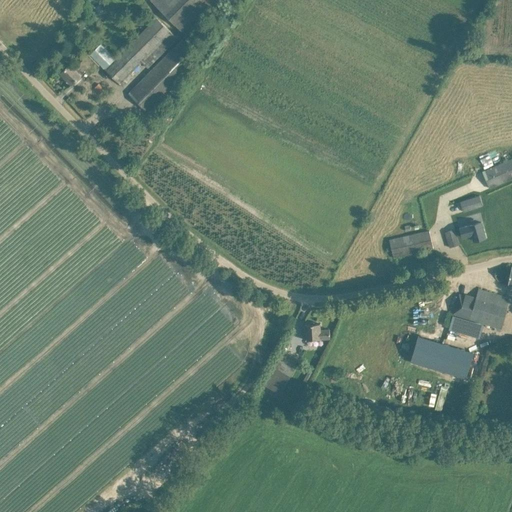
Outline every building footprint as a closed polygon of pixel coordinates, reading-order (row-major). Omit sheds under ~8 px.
[(217,0),(151,0),(188,37),(221,3),(217,0)] [(120,84),(142,61),(147,65),(176,35),(157,16),(117,57),(101,43),(90,54),(120,84)] [(170,107),(160,97),(192,65),(181,54),(188,47),(181,40),(129,93),(157,121),(170,107)] [(74,68),(70,63),(61,73),(72,84),(81,75),(85,71),(89,76),(99,66),(88,54),(74,68)] [(105,89),(98,83),(93,88),(100,94),(105,89)] [(490,187),(511,177),(511,158),(483,171),(490,187)] [(483,205),(480,195),(461,201),(464,211),(483,205)] [(458,225),(457,221),(465,219),(463,212),(439,219),(442,230),(458,225)] [(474,240),(486,237),(481,222),(461,228),(463,237),(472,234),(474,240)] [(446,247),(449,246),(450,247),(459,244),(455,229),(445,232),(448,243),(445,244),(446,247)] [(394,258),(433,249),(429,231),(389,240),(391,247),(387,248),(388,252),(392,251),(394,258)] [(459,295),(453,315),(501,328),(510,298),(478,289),(476,298),(467,296),(466,297),(459,295)] [(216,304),(216,322),(235,322),(235,304),(216,304)] [(305,324),(305,340),(330,338),(330,329),(321,330),(320,323),(305,324)] [(475,372),(482,347),(449,338),(445,353),(450,354),(449,359),(453,360),(452,366),(475,372)] [(324,355),(324,346),(306,346),(306,356),(311,355),(312,369),(322,368),(321,355),(324,355)] [(265,385),(270,388),(265,396),(275,402),(280,393),(294,400),(301,387),(288,380),(300,359),(290,353),(292,350),(288,347),(286,351),(285,350),(265,385)] [(311,412),(313,407),(303,404),(302,409),(311,412)]
